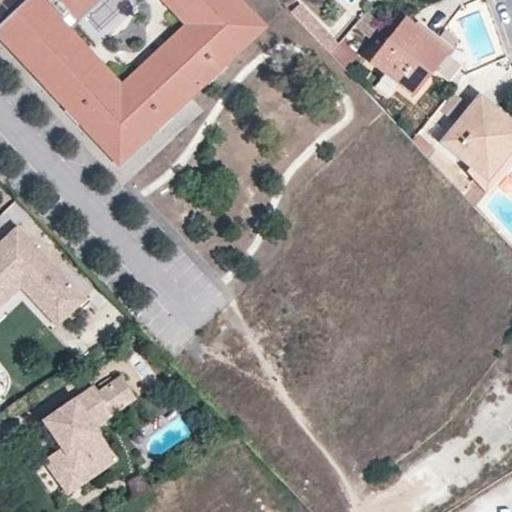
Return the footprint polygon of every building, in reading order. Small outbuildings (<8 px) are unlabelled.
[(222,63),(261,27),(236,0),(25,0),(0,23),(0,34),(66,106),(79,120),(116,160),(153,127),(167,113),(208,76),(222,63)] [(290,12),(312,35),(322,26),(299,3),(290,12)] [(381,23),(366,10),(354,23),(369,37),(381,23)] [(445,49),(402,15),(367,58),(410,92),(445,49)] [(354,23),(340,40),(358,55),(369,37),(354,23)] [(312,35),(329,53),(337,43),(322,26),(312,35)] [(337,43),(329,53),(343,68),(358,55),(340,40),(337,43)] [(208,76),(211,80),(226,66),(222,63),(208,76)] [(463,100),(451,91),(437,108),(449,117),(463,100)] [(487,181),(511,150),(511,123),(479,96),(441,143),(487,181)] [(66,106),(62,109),(75,124),(79,120),(66,106)] [(153,127),(157,131),(171,117),(167,113),(153,127)] [(334,169),(381,220),(332,265),(347,282),(310,316),(458,477),(511,427),(511,286),(505,293),(473,259),(496,237),(388,120),(334,169)] [(411,140),(428,158),(433,152),(435,150),(417,133),(411,140)] [(433,152),(428,158),(461,194),(470,182),(433,152)] [(85,299),(18,226),(0,242),(0,292),(11,283),(20,284),(45,312),(65,294),(76,306),(85,299)] [(0,292),(0,302),(20,284),(11,283),(0,292)] [(76,306),(65,294),(45,312),(57,324),(76,306)] [(134,399),(120,378),(97,394),(111,414),(134,399)] [(111,414),(97,394),(93,387),(41,422),(59,449),(42,461),(54,480),(72,468),(82,483),(114,461),(91,428),(111,414)] [(82,483),(72,468),(54,480),(65,495),(82,483)]
